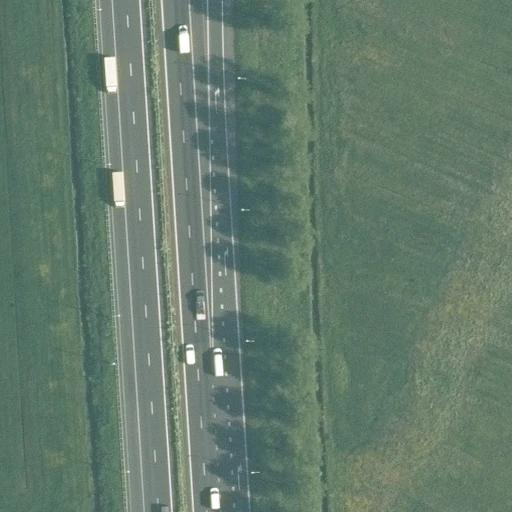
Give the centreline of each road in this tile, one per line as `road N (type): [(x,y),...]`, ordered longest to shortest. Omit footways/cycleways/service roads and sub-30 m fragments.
road 1 (motorway): [(117,0),(150,511)]
road 2 (motorway): [(205,511),(181,106)]
